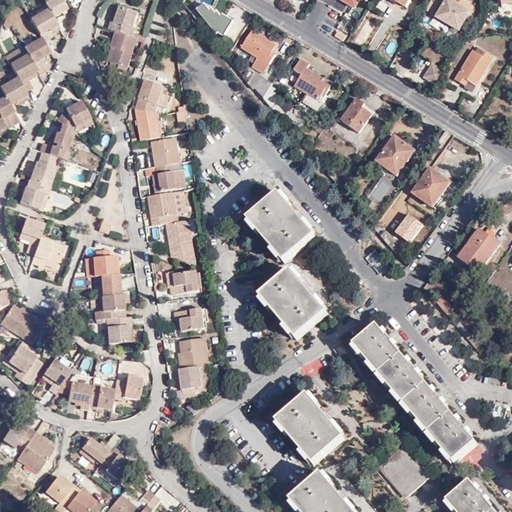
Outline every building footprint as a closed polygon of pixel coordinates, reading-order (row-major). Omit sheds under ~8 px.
[(63,0),(44,0),(47,4),(54,16),(65,7),(63,0)] [(471,13),(447,0),(445,4),(441,2),(433,15),(437,18),(460,32),(471,13)] [(134,22),(137,7),(120,1),(117,9),(114,19),(110,17),(107,24),(114,26),(110,41),(111,42),(116,44),(111,58),(118,62),(118,64),(127,68),(139,33),(131,31),(134,22)] [(202,2),(193,16),(224,35),(233,22),(202,2)] [(47,4),(30,14),(39,31),(48,26),(50,29),(57,24),(54,16),(47,4)] [(145,10),(137,7),(134,22),(141,24),(145,10)] [(365,44),(375,24),(365,19),(355,39),(365,44)] [(48,26),(39,31),(40,34),(44,40),(54,34),(50,29),(48,26)] [(272,52),(276,46),(252,32),(242,48),(259,59),(253,68),(263,74),(276,54),(272,52)] [(41,58),(51,52),(44,40),(40,34),(24,45),(28,52),(39,69),(41,73),(47,69),(41,58)] [(107,57),(111,58),(116,44),(111,42),(107,57)] [(432,42),(422,51),(436,65),(446,56),(432,42)] [(20,57),(28,52),(24,45),(23,44),(6,54),(10,61),(19,55),(20,57)] [(469,81),(477,86),(492,61),(474,50),(456,80),(466,86),(469,81)] [(19,55),(10,61),(17,74),(27,89),(33,86),(28,76),(39,69),(28,52),(20,57),(19,55)] [(306,69),(310,62),(302,57),(294,69),(302,74),(294,87),(308,95),(302,103),(318,112),(322,105),(320,104),(332,84),(324,78),(323,80),(306,69)] [(438,86),(446,73),(432,64),(424,78),(438,86)] [(27,89),(17,74),(0,84),(0,114),(1,117),(8,114),(14,109),(11,103),(28,92),(27,89)] [(261,75),(254,85),(264,96),(271,84),(273,82),(261,75)] [(135,107),(141,137),(163,134),(158,106),(159,101),(165,83),(165,82),(145,77),(135,107)] [(474,91),(477,86),(469,81),(466,86),(474,91)] [(173,86),(165,83),(159,101),(167,104),(173,86)] [(271,84),(264,96),(272,106),(276,100),(276,99),(280,91),(281,90),(271,84)] [(14,109),(32,99),(28,92),(11,103),(14,109)] [(65,106),(58,115),(63,120),(75,129),(92,120),(80,98),(65,106)] [(364,108),(366,104),(358,99),(341,121),(358,134),(373,114),(364,108)] [(276,100),(272,106),(281,116),(285,112),(276,100)] [(189,121),(187,109),(181,109),(182,122),(189,121)] [(15,124),(8,114),(1,117),(6,124),(0,127),(0,133),(9,128),(15,124)] [(41,149),(42,149),(59,155),(68,157),(70,150),(66,148),(71,135),(73,136),(75,129),(63,120),(59,130),(55,129),(52,141),(44,138),(41,149)] [(107,146),(109,136),(103,134),(100,144),(107,146)] [(180,137),(152,140),(155,164),(162,164),(162,172),(153,173),(155,190),(178,186),(176,169),(175,162),(183,161),(180,137)] [(415,151),(395,137),(377,161),(397,175),(415,151)] [(25,184),(21,198),(41,206),(45,191),(49,194),(53,183),(50,182),(59,155),(42,149),(37,160),(31,177),(29,176),(25,184)] [(339,180),(345,185),(355,168),(350,165),(342,177),(339,180)] [(176,169),(178,186),(187,185),(184,168),(176,169)] [(432,207),(450,183),(431,169),(413,193),(432,207)] [(336,172),(331,176),(342,189),(345,185),(339,180),(342,177),(336,172)] [(187,187),(148,194),(150,207),(156,207),(157,216),(167,214),(191,210),(187,187)] [(296,212),(280,194),(249,220),(286,263),(317,236),(296,212)] [(56,246),(58,240),(41,234),(46,220),(25,213),(19,234),(29,238),(26,249),(35,252),(32,260),(38,262),(39,260),(45,262),(56,265),(62,248),(56,246)] [(154,226),(168,223),(167,214),(157,216),(151,217),(154,226)] [(111,219),(102,216),(99,225),(107,229),(111,219)] [(168,223),(172,251),(198,260),(190,219),(168,223)] [(380,235),(400,258),(406,253),(385,230),(380,235)] [(480,274),(501,246),(480,230),(459,259),(480,274)] [(102,292),(122,290),(120,261),(116,261),(115,248),(111,248),(110,243),(95,245),(96,251),(92,252),(95,270),(101,269),(102,292)] [(87,270),(95,270),(92,252),(85,253),(87,270)] [(56,278),(63,280),(66,270),(60,267),(56,278)] [(308,289),(292,270),(261,297),(298,339),(329,313),(308,289)] [(171,272),(165,272),(167,287),(169,287),(170,295),(201,291),(200,289),(204,288),(202,273),(196,274),(195,271),(171,274),(171,272)] [(0,308),(9,304),(4,290),(0,290),(0,308)] [(125,298),(124,290),(122,290),(102,292),(103,304),(95,304),(96,313),(105,313),(105,319),(108,339),(130,337),(127,318),(132,317),(131,310),(126,311),(125,298)] [(442,297),(435,303),(447,316),(454,311),(442,297)] [(39,317),(14,302),(3,320),(25,334),(27,330),(36,335),(42,326),(36,323),(39,317)] [(202,303),(175,307),(176,314),(181,313),(182,326),(205,323),(202,303)] [(388,337),(378,325),(355,345),(455,462),(478,442),(462,424),(437,394),(411,364),(388,337)] [(33,341),(36,335),(27,330),(25,334),(24,335),(33,341)] [(208,334),(180,338),(182,350),(180,350),(182,365),(202,362),(208,361),(212,361),(208,334)] [(44,361),(45,358),(39,353),(41,351),(23,340),(10,359),(21,368),(17,376),(20,379),(24,373),(33,379),(44,361)] [(340,357),(348,351),(342,343),(333,348),(340,357)] [(73,369),(56,357),(46,372),(57,379),(53,383),(50,388),(58,393),(73,369)] [(208,361),(202,362),(205,384),(184,387),(184,394),(204,391),(210,384),(211,381),(208,361)] [(182,365),(174,366),(176,376),(180,376),(182,387),(205,384),(202,362),(182,365)] [(46,372),(43,377),(53,383),(57,379),(46,372)] [(24,373),(20,379),(28,386),(33,379),(24,373)] [(116,382),(95,379),(95,382),(92,403),(117,407),(118,395),(127,396),(128,393),(141,395),(144,374),(128,373),(126,380),(117,377),(116,382)] [(92,403),(95,382),(74,378),(71,396),(81,398),(80,404),(92,406),(92,403)] [(326,415),(310,395),(278,421),(314,464),(346,438),(326,415)] [(30,426),(19,419),(7,437),(20,445),(24,440),(29,444),(39,429),(31,423),(30,426)] [(46,434),(39,429),(29,444),(22,455),(41,469),(57,446),(51,442),(43,437),(46,434)] [(53,439),(46,434),(43,437),(51,442),(53,439)] [(108,459),(112,453),(93,438),(81,452),(94,463),(97,459),(103,464),(108,459)] [(392,471),(411,494),(431,477),(405,446),(380,467),(387,475),(392,471)] [(123,452),(117,447),(114,451),(120,455),(121,454),(123,452)] [(120,455),(114,451),(112,453),(108,459),(113,463),(107,471),(120,481),(133,464),(121,454),(120,455)] [(406,498),(411,494),(392,471),(387,475),(406,498)] [(68,504),(84,487),(77,481),(74,484),(67,477),(61,472),(47,488),(60,497),(54,503),(63,510),(68,504)] [(74,484),(77,481),(69,474),(67,477),(74,484)] [(301,511),(355,511),(340,493),(323,474),(292,500),(301,511)] [(448,500),(457,511),(495,511),(480,493),(470,481),(448,500)] [(91,494),(94,490),(87,483),(84,487),(68,504),(76,511),(88,511),(98,501),(91,494)] [(135,504),(121,494),(108,511),(138,511),(154,492),(148,488),(135,504)] [(101,497),(94,490),(91,494),(98,501),(101,497)] [(150,511),(161,498),(154,492),(138,511),(150,511)]
